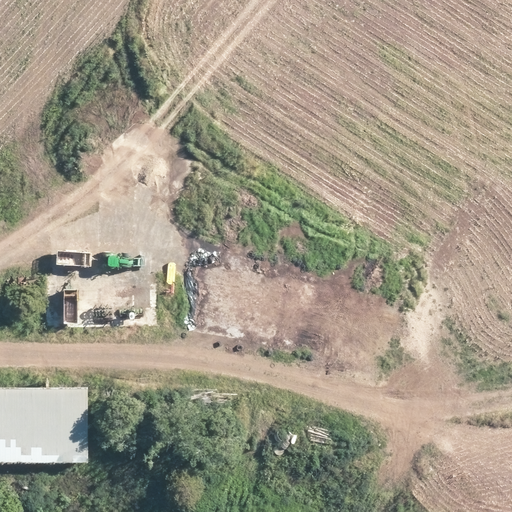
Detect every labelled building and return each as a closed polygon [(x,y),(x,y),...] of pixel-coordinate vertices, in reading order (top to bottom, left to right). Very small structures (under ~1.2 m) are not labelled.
[(511,95),(511,0),(456,0),(432,70),(511,96),(511,95)] [(410,67),(344,43),(308,144),(374,168),(410,67)] [(275,101),(220,81),(175,203),(229,223),(275,101)] [(158,331),(159,274),(46,273),(45,330),(158,331)] [(0,460),(86,460),(86,386),(0,385),(0,460)]
